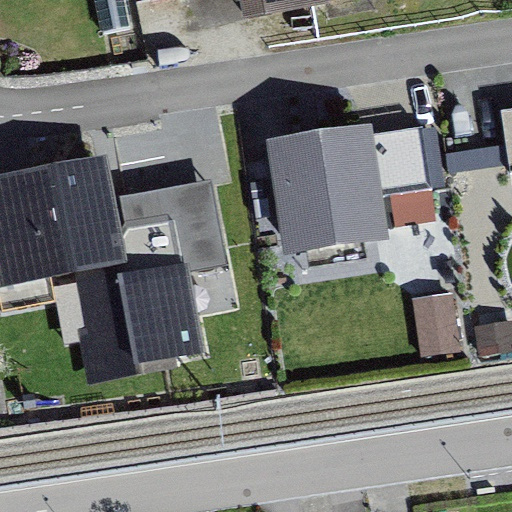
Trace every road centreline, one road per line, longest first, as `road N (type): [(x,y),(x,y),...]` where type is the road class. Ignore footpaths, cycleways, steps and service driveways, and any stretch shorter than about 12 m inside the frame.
road 1 (residential): [(0,120),(511,38)]
road 2 (residential): [(511,443),(11,511)]
